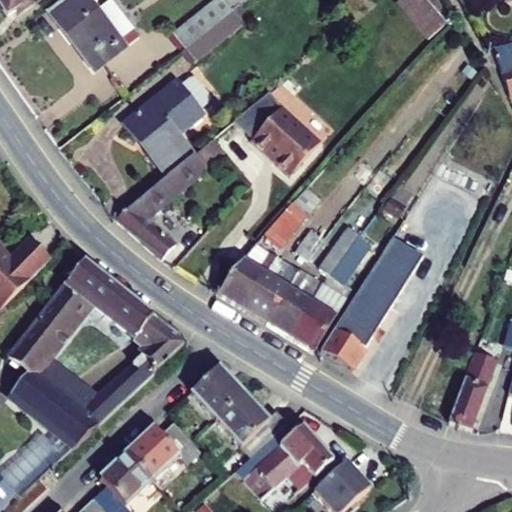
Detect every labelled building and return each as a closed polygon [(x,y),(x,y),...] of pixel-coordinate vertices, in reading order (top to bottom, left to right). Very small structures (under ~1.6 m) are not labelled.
[(0,0),(0,6),(8,19),(37,0),(0,0)] [(88,0),(69,0),(49,16),(61,32),(65,29),(76,42),(72,46),(81,58),(89,51),(103,69),(127,51),(142,40),(112,2),(98,13),(88,0)] [(227,0),(218,0),(172,36),(175,39),(185,52),(234,15),(237,12),(227,0)] [(424,0),(402,0),(398,4),(430,42),(447,27),(424,0)] [(244,27),(234,15),(185,52),(195,65),(244,27)] [(175,39),(164,48),(174,61),(185,52),(175,39)] [(511,46),(489,52),(503,85),(509,97),(511,98),(511,97),(511,46)] [(89,51),(81,58),(95,76),(103,69),(89,51)] [(176,85),(124,127),(137,143),(141,140),(150,151),(146,154),(167,180),(194,158),(178,139),(204,118),(176,85)] [(270,96),(234,125),(254,143),(252,146),(291,180),(322,146),(281,109),(270,96)] [(207,147),(194,158),(204,169),(217,159),(207,147)] [(204,169),(194,158),(167,180),(115,222),(162,264),(176,248),(148,222),(208,173),(204,169)] [(393,200),(384,214),(397,223),(406,209),(393,200)] [(297,205),(265,241),(278,252),(289,241),(285,237),(294,228),(297,231),(310,216),(297,205)] [(347,231),(319,273),(329,280),(358,242),(359,240),(347,231)] [(310,236),(296,256),(308,265),(323,246),(310,236)] [(0,253),(0,312),(49,263),(28,242),(9,262),(0,253)] [(371,251),(358,242),(329,280),(343,290),(371,251)] [(422,261),(391,245),(318,359),(349,375),(368,346),(375,335),(422,261)] [(236,273),(219,298),(243,313),(277,260),(258,249),(236,273)] [(300,275),(277,260),(243,313),(269,328),(300,275)] [(41,436),(0,473),(0,481),(14,496),(19,501),(96,431),(31,379),(44,362),(90,304),(136,340),(153,319),(83,265),(7,362),(26,377),(9,399),(56,436),(49,443),(41,436)] [(323,289),(300,275),(269,328),(291,342),(323,289)] [(329,280),(323,289),(343,300),(349,293),(343,290),(329,280)] [(343,300),(323,289),(291,342),(313,356),(347,301),(343,300)] [(136,340),(149,350),(168,331),(153,319),(136,340)] [(138,362),(152,378),(187,346),(168,331),(149,350),(138,362)] [(381,339),(375,335),(368,346),(374,350),(381,339)] [(498,363),(474,354),(448,425),(472,433),(498,363)] [(31,379),(96,431),(152,378),(138,362),(91,401),(44,362),(31,379)] [(190,397),(215,424),(243,398),(218,371),(190,397)] [(215,424),(249,461),(287,429),(275,417),(267,424),(243,398),(215,424)] [(153,432),(126,457),(153,486),(178,462),(183,467),(197,453),(172,427),(160,439),(153,432)] [(235,473),(268,511),(277,511),(299,494),(287,480),(299,470),(311,483),(332,466),(302,430),(294,437),(287,429),(249,461),(235,473)] [(126,511),(125,511),(153,486),(126,457),(99,482),(106,491),(94,502),(103,511),(126,511)] [(349,511),(371,494),(348,467),(315,495),(329,511),(349,511)] [(0,481),(0,511),(14,496),(0,481)] [(103,511),(94,502),(82,511),(103,511)]
